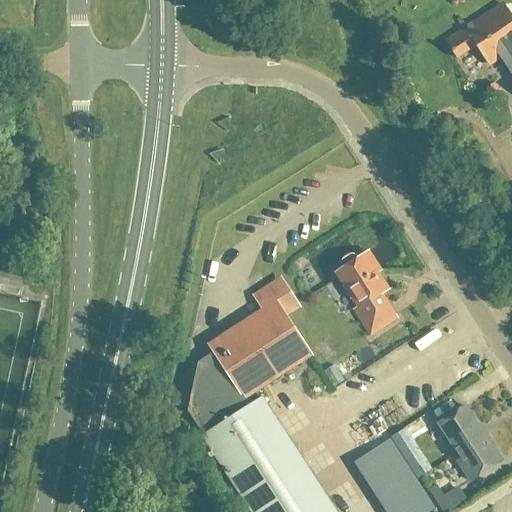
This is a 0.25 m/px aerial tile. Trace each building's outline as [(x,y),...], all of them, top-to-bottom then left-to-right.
[(511,72),(511,18),(502,4),(446,42),(457,59),(477,45),(490,65),(502,57),(511,72)] [(494,83),(486,88),(494,100),(502,95),(494,83)] [(338,276),(346,288),(359,307),(354,310),(370,336),(397,319),(381,294),(388,290),(377,273),(380,271),(370,255),(359,262),(357,258),(353,258),(344,263),(343,267),(345,271),(338,276)] [(312,356),(286,315),(299,307),(282,280),(255,297),(264,310),(210,345),(215,353),(199,363),(187,414),(203,438),(202,439),(249,511),(336,511),(263,399),(262,399),(257,391),(260,389),(312,356)] [(357,353),(341,366),(349,376),(365,363),(357,353)] [(440,425),(462,460),(459,462),(472,482),(504,461),(486,434),(485,435),(467,407),(440,425)] [(423,458),(415,445),(405,430),(392,438),(418,479),(431,471),(423,458)] [(391,439),(355,462),(387,511),(429,511),(435,508),(391,439)]
